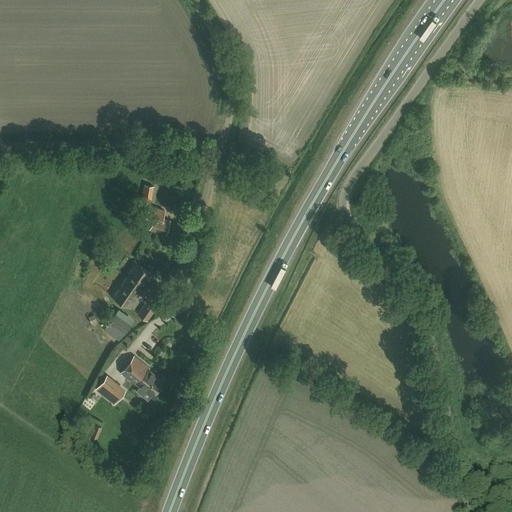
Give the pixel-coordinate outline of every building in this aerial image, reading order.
[(174,168),(163,168),(162,178),(174,178),(174,168)] [(154,186),(144,184),(141,202),(150,204),(154,186)] [(165,233),(169,220),(162,218),(164,210),(149,206),(143,226),(150,228),(150,229),(165,233)] [(130,307),(153,274),(133,261),(110,294),(130,307)] [(158,308),(147,301),(137,315),(148,322),(158,308)] [(104,326),(121,339),(135,319),(118,307),(104,326)] [(162,384),(161,382),(162,380),(147,368),(149,367),(134,355),(119,373),(139,389),(141,386),(151,394),(157,387),(160,387),(162,384)] [(95,388),(108,399),(114,403),(119,397),(124,390),(106,375),(95,388)] [(92,434),(98,437),(104,426),(98,423),(92,434)]
